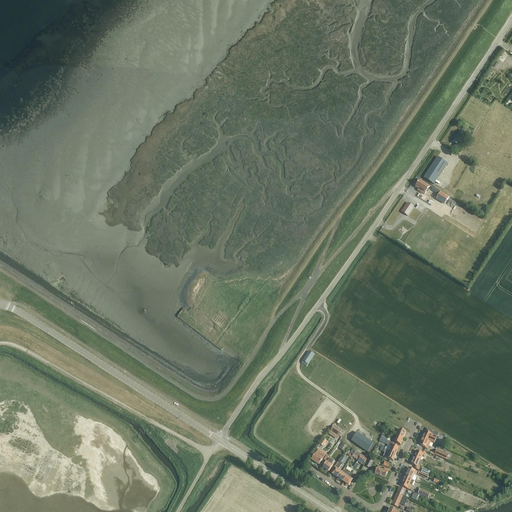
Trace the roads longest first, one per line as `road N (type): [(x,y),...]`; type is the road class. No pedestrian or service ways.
road 1 (unclassified): [(219,439),(511,19)]
road 2 (unclassified): [(219,439),(0,303)]
road 3 (unclassified): [(210,455),(0,345)]
road 4 (unclassified): [(330,511),(219,439)]
road 5 (residential): [(347,494),(380,504),(417,423)]
